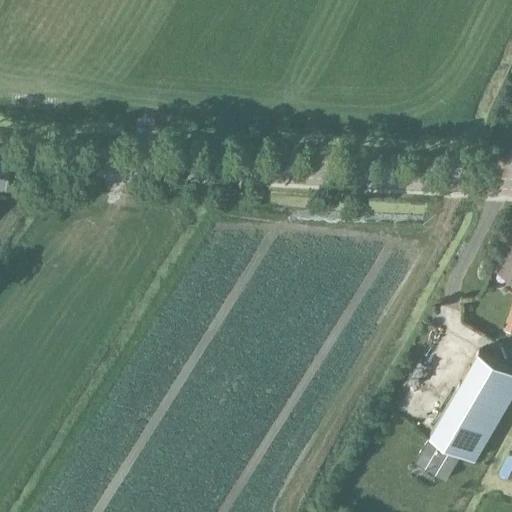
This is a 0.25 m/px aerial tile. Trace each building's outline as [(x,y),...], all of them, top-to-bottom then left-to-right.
[(9,82),(8,97),(40,98),(41,83),(9,82)] [(409,179),(422,178),(421,160),(407,160),(409,179)] [(511,222),(511,223),(496,268),(511,273),(511,222)] [(511,366),(479,348),(429,434),(475,460),(511,393),(511,366)] [(459,455),(428,437),(415,459),(446,477),(459,455)]
